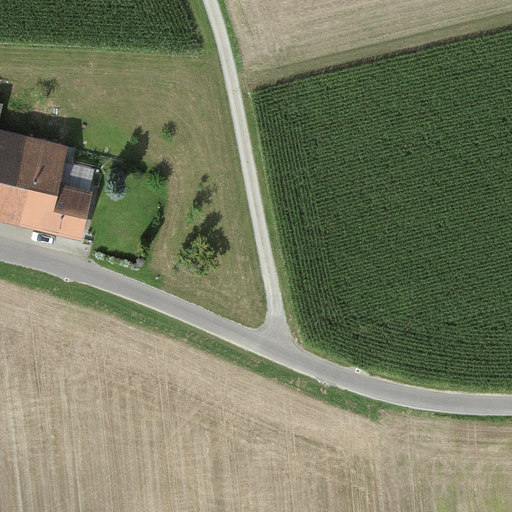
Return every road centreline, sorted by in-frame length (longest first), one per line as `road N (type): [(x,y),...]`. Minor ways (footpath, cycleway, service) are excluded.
road 1 (unclassified): [(0,253),(177,307),(404,401),(511,410)]
road 2 (track): [(284,354),(229,43),(211,0)]
